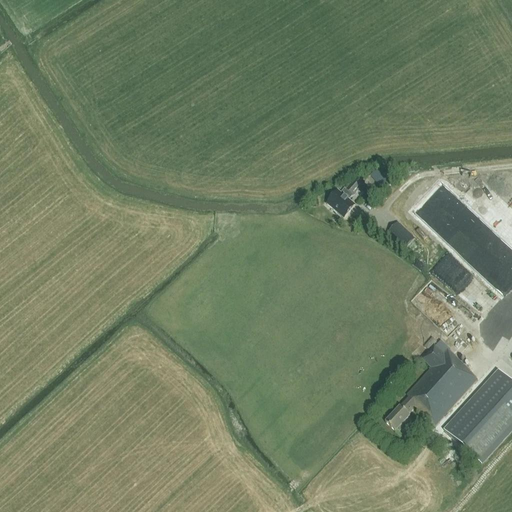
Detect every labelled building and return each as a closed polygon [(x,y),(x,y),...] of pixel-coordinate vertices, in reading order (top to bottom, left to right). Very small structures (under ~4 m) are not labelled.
[(392,186),(381,173),(372,179),(384,193),(392,186)] [(358,181),(356,180),(351,186),(349,184),(343,191),(341,189),(335,195),(327,205),(337,214),(341,209),(347,214),(355,205),(348,200),(352,196),(353,198),(363,186),(363,185),(367,180),(362,176),(358,181)] [(360,224),(353,219),(348,226),(358,226),(362,229),(365,225),(361,222),(360,224)] [(416,240),(398,223),(387,235),(404,252),(416,240)] [(486,252),(496,243),(487,232),(476,242),(486,252)] [(420,265),(428,256),(424,253),(417,262),(420,265)] [(437,343),(432,339),(424,348),(429,352),(437,343)] [(470,373),(449,352),(450,350),(441,342),(436,348),(435,347),(423,361),(432,369),(407,397),(409,398),(385,424),(395,433),(410,417),(409,416),(416,409),(435,428),(477,381),(469,374),(470,373)] [(503,391),(511,380),(511,377),(496,363),(485,375),(503,391)] [(459,446),(482,467),(511,434),(511,412),(500,401),(459,446)]
